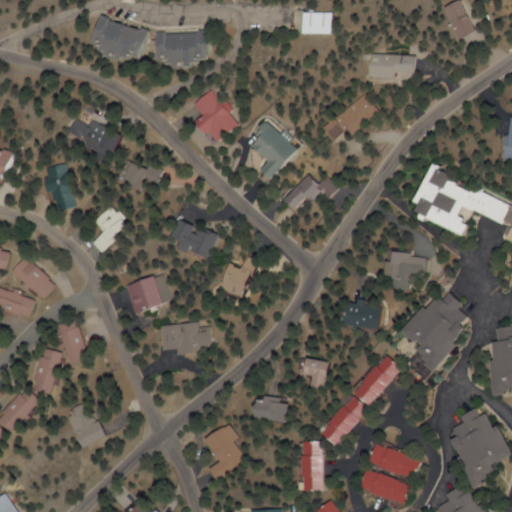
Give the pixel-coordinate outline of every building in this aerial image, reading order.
[(449,40),(466,30),(448,0),(432,9),(449,40)] [(344,11),(312,11),(312,33),(344,33),(344,11)] [(162,26),(110,20),(106,51),(158,58),(162,26)] [(222,62),(222,31),(169,31),(170,63),(222,62)] [(383,74),(403,74),(403,55),(383,55),(383,74)] [(232,141),(249,125),(216,90),(198,107),(232,141)] [(370,91),(338,124),(349,135),(359,125),(369,134),(391,111),(370,91)] [(511,116),(500,116),(499,124),(493,123),(492,134),(498,134),(496,160),(511,161),(511,116)] [(96,122),(95,124),(80,120),(74,138),(125,153),(131,133),(96,122)] [(262,145),(282,158),(273,173),(289,183),(312,147),(275,124),(262,145)] [(28,150),(4,146),(0,170),(0,176),(23,180),(28,150)] [(162,184),(166,170),(139,162),(135,176),(162,184)] [(84,208),(73,163),(53,168),(64,213),(84,208)] [(511,198),(459,182),(462,172),(440,165),(428,203),(432,205),(429,216),(480,233),(483,224),(478,222),(482,212),(511,221),(511,229),(511,234),(511,198)] [(338,187),(324,174),(299,199),(313,212),(338,187)] [(139,226),(118,206),(101,222),(110,231),(101,241),(112,253),(139,226)] [(185,237),(194,240),(192,248),(224,257),(231,231),(189,220),(185,237)] [(0,265),(18,269),(21,249),(0,245),(0,265)] [(417,277),(417,271),(435,272),(435,254),(395,253),(394,276),(417,277)] [(271,262),(257,256),(253,266),(245,263),(234,289),(256,299),(271,262)] [(18,272),(53,299),(64,284),(29,257),(18,272)] [(137,284),(145,313),(180,304),(173,275),(137,284)] [(490,324),(471,309),(477,302),(455,285),(418,332),(435,346),(430,352),(453,370),(490,324)] [(43,299),(1,287),(0,291),(0,305),(38,317),(43,299)] [(389,305),(356,302),(353,326),(386,330),(389,305)] [(100,362),(91,319),(74,322),(82,365),(100,362)] [(223,326),(209,327),(208,322),(173,325),(176,350),(189,349),(189,353),(225,349),(223,326)] [(0,355),(8,350),(0,338),(0,355)] [(77,354),(58,347),(48,376),(67,383),(77,354)] [(364,389),(379,405),(413,372),(398,356),(364,389)] [(319,385),(332,388),(339,363),(317,357),(313,374),(321,376),(319,385)] [(55,401),(39,386),(10,418),(27,433),(55,401)] [(346,445),(376,409),(360,396),(330,432),(346,445)] [(294,397),(264,401),(266,422),(296,419),(294,397)] [(117,436),(97,402),(77,414),(98,448),(117,436)] [(511,472),(509,467),(511,466),(511,412),(511,411),(499,417),(494,408),(477,416),(480,422),(468,428),(497,487),(511,479),(511,472)] [(0,422),(0,451),(19,433),(5,419),(0,422)] [(209,440),(223,461),(212,469),(219,480),(250,460),(229,427),(209,440)] [(331,491),(330,441),(311,442),(311,491),(331,491)] [(431,479),(437,459),(386,443),(380,463),(431,479)] [(427,483),(375,472),(371,492),(422,502),(427,483)] [(500,511),(489,490),(481,495),(476,487),(461,495),(464,500),(449,509),(450,511),(500,511)] [(0,503),(0,511),(26,511),(14,494),(0,503)] [(326,511),(352,511),(343,499),(326,511)] [(134,511),(154,511),(144,502),(134,511)]
